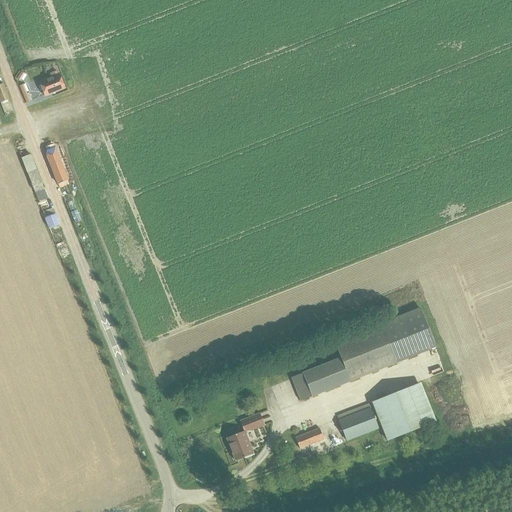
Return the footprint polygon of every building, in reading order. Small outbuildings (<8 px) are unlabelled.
[(20,82),(25,75),(21,72),(17,79),(20,82)] [(59,74),(58,75),(56,72),(50,74),(52,77),(40,82),(45,97),(65,89),(59,74)] [(2,84),(0,84),(0,100),(1,103),(8,100),(9,99),(3,83),(2,84)] [(47,151),(46,155),(60,188),(69,184),(55,148),(47,151)] [(40,191),(44,189),(31,155),(22,158),(35,192),(39,201),(44,199),(40,191)] [(43,212),(61,258),(70,255),(53,209),(43,212)] [(397,363),(437,347),(422,310),(382,325),(335,344),(340,358),(291,378),(300,401),(397,363)] [(372,402),(387,440),(434,421),(419,383),(372,402)] [(338,422),(346,441),(378,428),(371,409),(338,422)] [(240,421),(242,427),(244,432),(226,438),(235,462),(253,455),(244,432),(250,430),(251,431),(264,426),(260,414),(240,421)] [(295,438),(300,450),(324,440),(320,429),(295,438)]
